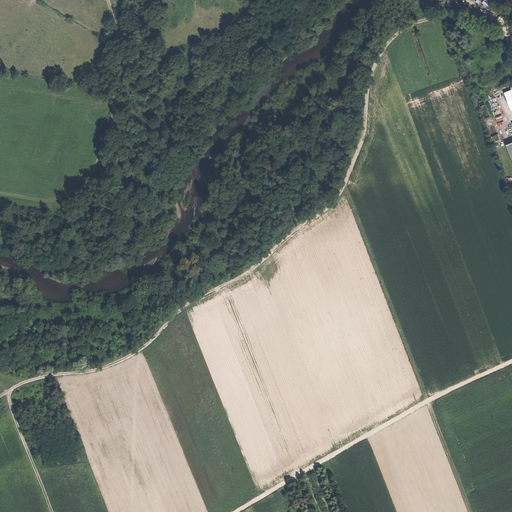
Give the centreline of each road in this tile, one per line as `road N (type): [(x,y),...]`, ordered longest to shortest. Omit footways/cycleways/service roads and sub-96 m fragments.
road 1 (track): [(511,37),(444,17),(396,33),(371,72),(357,151),(327,208),(247,272),(188,303),(135,352),(0,396)]
road 2 (track): [(470,511),(343,185)]
road 3 (track): [(236,511),(427,401),(511,362)]
road 4 (track): [(0,197),(54,195),(109,133),(123,67),(112,0)]
road 5 (track): [(10,392),(51,511)]
